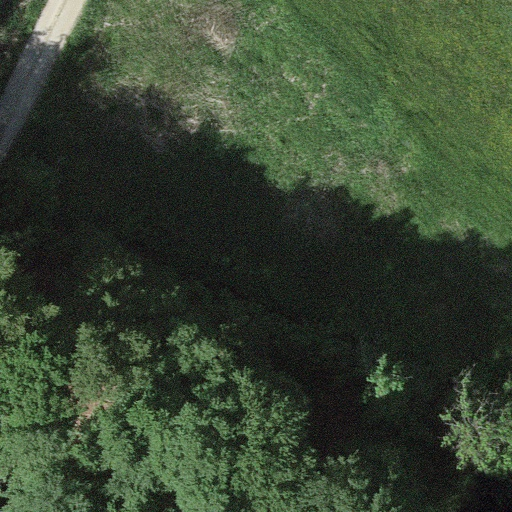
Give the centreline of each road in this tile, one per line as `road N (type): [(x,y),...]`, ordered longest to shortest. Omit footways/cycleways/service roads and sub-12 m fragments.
road 1 (track): [(141,511),(0,419)]
road 2 (track): [(69,0),(0,152)]
